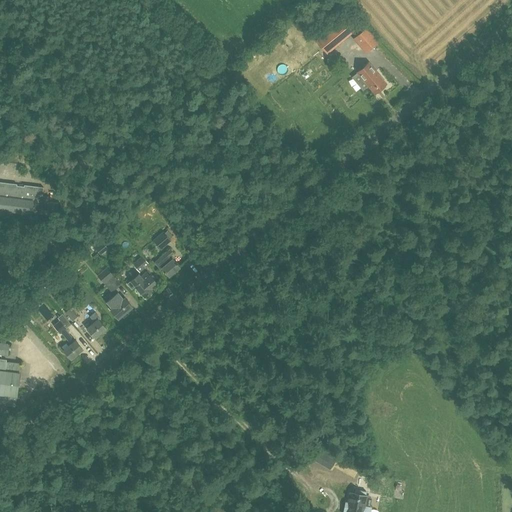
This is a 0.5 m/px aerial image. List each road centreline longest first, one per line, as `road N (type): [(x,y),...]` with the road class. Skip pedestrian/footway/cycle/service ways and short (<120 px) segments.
road 1 (unclassified): [(215,269),(511,19)]
road 2 (residential): [(0,454),(215,269)]
road 3 (track): [(259,511),(292,486),(290,468),(272,434),(158,320)]
